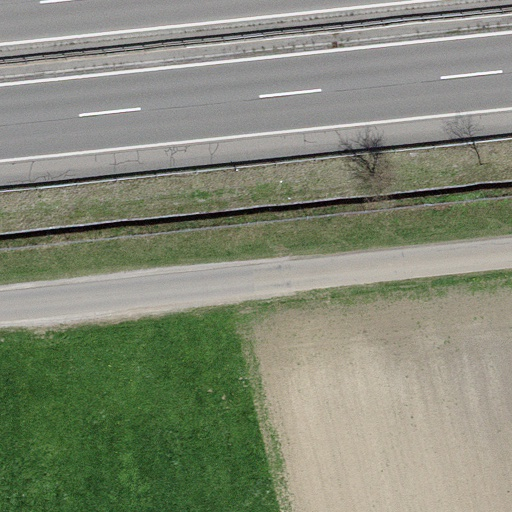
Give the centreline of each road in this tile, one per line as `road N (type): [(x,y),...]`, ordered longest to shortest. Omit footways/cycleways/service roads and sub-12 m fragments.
road 1 (track): [(511,244),(0,300)]
road 2 (motorway): [(0,124),(511,71)]
